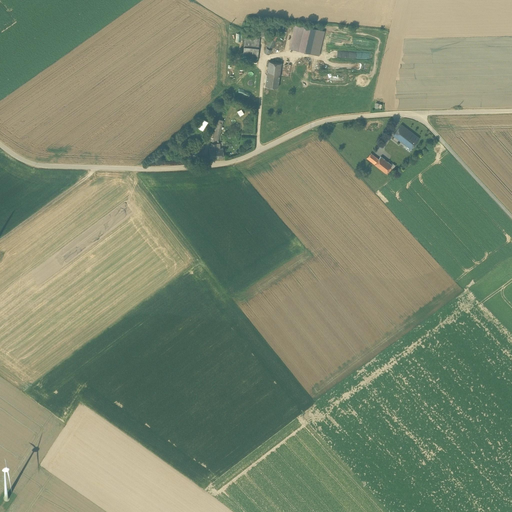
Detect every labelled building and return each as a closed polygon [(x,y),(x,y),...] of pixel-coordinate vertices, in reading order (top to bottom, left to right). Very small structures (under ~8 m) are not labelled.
[(287,26),(278,22),(275,28),(280,30),(285,32),(287,26)] [(267,38),(272,27),(264,24),(259,36),(267,38)] [(304,26),(296,24),(290,49),(298,51),(304,26)] [(304,26),(298,51),(310,53),(316,29),(304,26)] [(275,28),(264,52),(269,54),(280,30),(275,28)] [(260,38),(245,37),(244,47),(259,48),(260,38)] [(259,48),(244,47),(243,57),(250,58),(258,58),(259,48)] [(282,63),(269,61),(267,74),(279,76),(282,63)] [(267,74),(266,81),(265,86),(278,87),(280,76),(279,76),(267,74)] [(234,87),(232,91),(246,95),(247,91),(234,87)] [(217,143),(218,143),(223,124),(217,122),(212,142),(217,143)] [(418,140),(401,126),(394,135),(411,149),(418,140)] [(212,149),(209,149),(209,157),(223,157),(223,149),(220,149),(217,149),(212,149)] [(370,154),(366,160),(370,163),(374,157),(370,154)] [(378,160),(374,157),(370,163),(374,166),(378,160)] [(378,160),(374,166),(385,174),(389,168),(391,165),(380,158),(378,160)]
